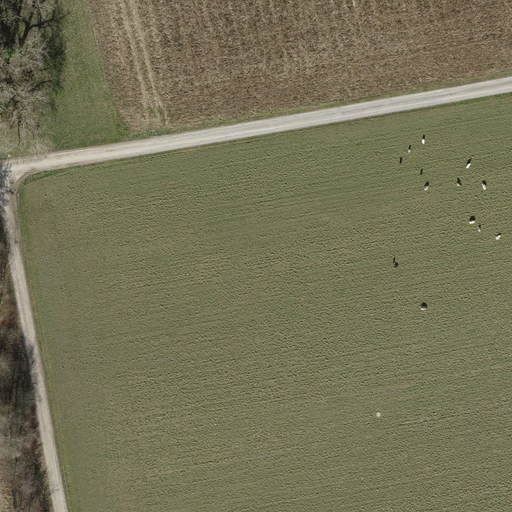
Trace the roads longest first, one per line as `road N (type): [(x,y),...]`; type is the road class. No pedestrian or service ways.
road 1 (track): [(3,169),(511,82)]
road 2 (track): [(3,169),(65,511)]
